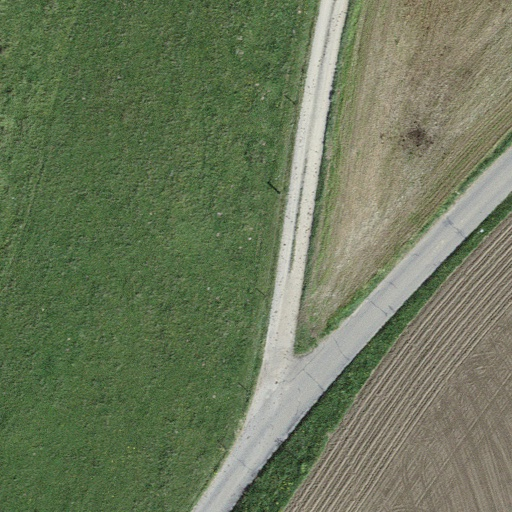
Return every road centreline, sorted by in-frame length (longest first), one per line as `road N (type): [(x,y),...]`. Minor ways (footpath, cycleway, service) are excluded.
road 1 (residential): [(511,173),(268,431),(208,511)]
road 2 (track): [(335,0),(268,431)]
